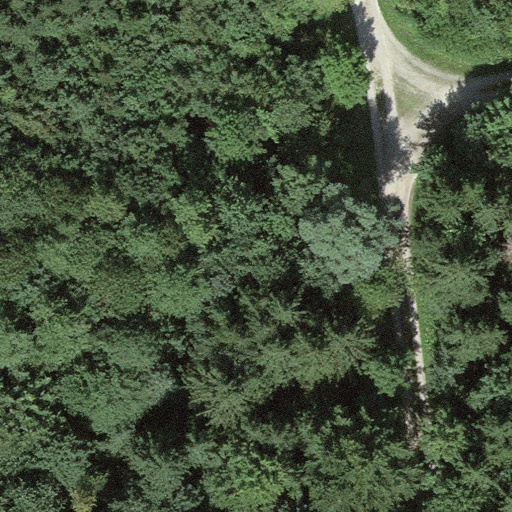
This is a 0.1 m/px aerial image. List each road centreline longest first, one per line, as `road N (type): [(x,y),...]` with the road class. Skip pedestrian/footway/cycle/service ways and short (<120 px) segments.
road 1 (track): [(362,0),(383,114),(397,282),(437,511)]
road 2 (track): [(383,114),(511,85)]
